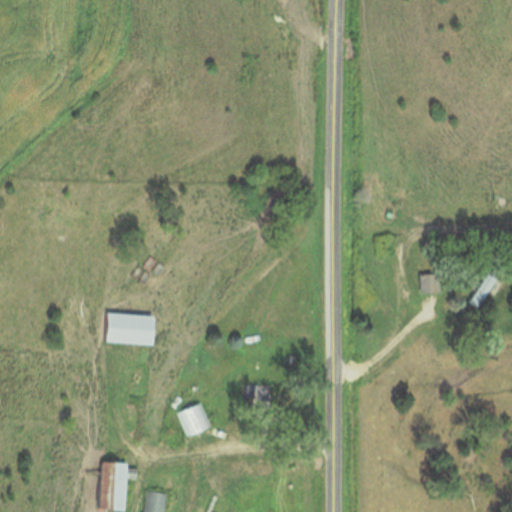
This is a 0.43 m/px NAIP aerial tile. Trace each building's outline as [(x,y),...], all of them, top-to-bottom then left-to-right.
[(463,301),(471,308),(497,275),(489,268),(463,301)] [(416,274),(416,292),(432,292),(432,274),(416,274)] [(146,314),(101,312),(99,341),(145,343),(146,314)] [(265,409),(265,384),(242,384),(242,409),(265,409)] [(205,425),(195,402),(173,411),(182,434),(205,425)] [(120,463),(93,462),(92,510),(118,511),(119,478),(131,479),(131,468),(120,467),(120,463)] [(159,511),(161,493),(142,491),(139,511),(159,511)]
